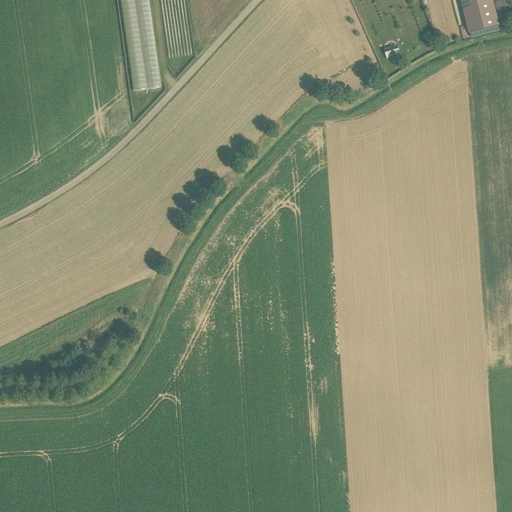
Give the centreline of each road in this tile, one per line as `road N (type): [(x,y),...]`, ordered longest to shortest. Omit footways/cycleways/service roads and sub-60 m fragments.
road 1 (track): [(0,429),(104,423),(152,368),(210,269),(308,151),(348,129),(408,118),(462,90),(511,81)]
road 2 (unclassified): [(0,225),(127,142),(265,0)]
